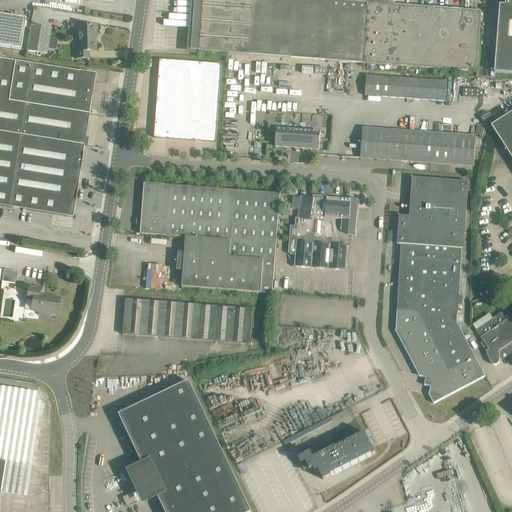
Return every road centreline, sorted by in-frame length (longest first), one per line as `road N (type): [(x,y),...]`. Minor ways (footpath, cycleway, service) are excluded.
road 1 (unclassified): [(427,445),(373,339),(374,185),(359,177),(118,156)]
road 2 (unclassified): [(52,369),(78,352),(92,329),(118,156)]
road 3 (unclassified): [(118,156),(143,0)]
road 4 (unclassified): [(70,511),(71,427),(52,369)]
